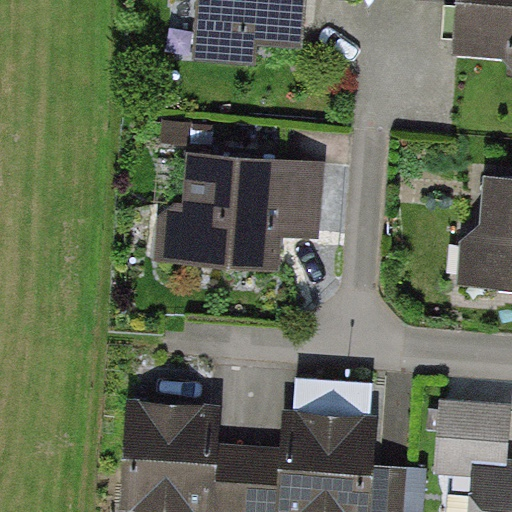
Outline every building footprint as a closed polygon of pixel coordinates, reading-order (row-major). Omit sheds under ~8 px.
[(191,0),(185,64),(296,74),(302,0),(331,0),(354,2),(354,0),(191,0)] [(511,0),(413,0),(450,4),(443,63),(511,70),(511,0)] [(317,172),(166,162),(159,279),(275,286),(278,236),(313,238),(317,172)] [(511,185),(471,184),(470,232),(456,242),(454,307),(511,309),(511,185)] [(372,392),(292,387),(289,442),(284,511),(407,511),(410,474),(367,472),(372,392)] [(505,405),(432,400),(427,478),(463,480),(461,511),(511,511),(511,460),(502,460),(505,405)] [(209,412),(119,406),(112,511),(284,511),(289,442),(207,437),(209,412)]
